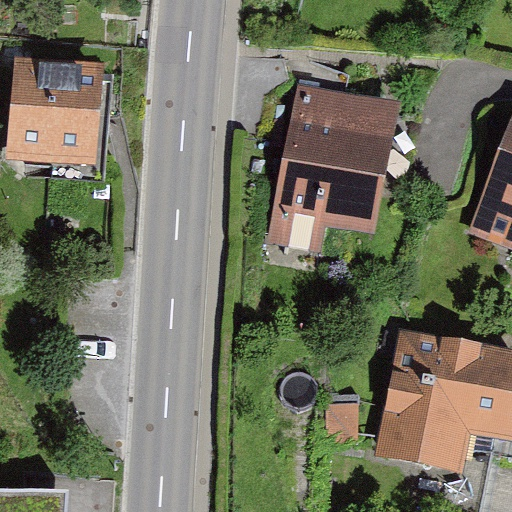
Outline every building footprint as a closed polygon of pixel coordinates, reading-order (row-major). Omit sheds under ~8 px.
[(15,58),(7,158),(97,165),(100,126),(105,65),(15,58)] [(377,234),(401,103),(296,84),(266,244),(319,254),(325,225),(377,234)] [(511,116),(470,229),(511,244),(511,116)] [(0,370),(56,372),(57,325),(0,323),(0,370)] [(511,440),(511,351),(400,332),(377,456),(417,463),(463,471),(470,433),(494,437),(511,440)] [(356,405),(327,406),(328,445),(357,444),(356,405)] [(409,511),(481,511),(494,437),(470,433),(463,471),(417,463),(409,511)] [(64,511),(66,496),(0,493),(0,511),(64,511)]
